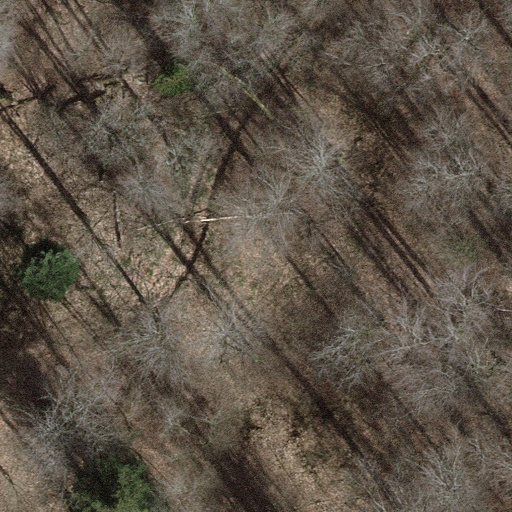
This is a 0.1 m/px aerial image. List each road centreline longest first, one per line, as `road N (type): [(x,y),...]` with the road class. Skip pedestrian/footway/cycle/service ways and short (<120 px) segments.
road 1 (track): [(275,0),(147,240),(43,511)]
road 2 (track): [(333,0),(511,185)]
